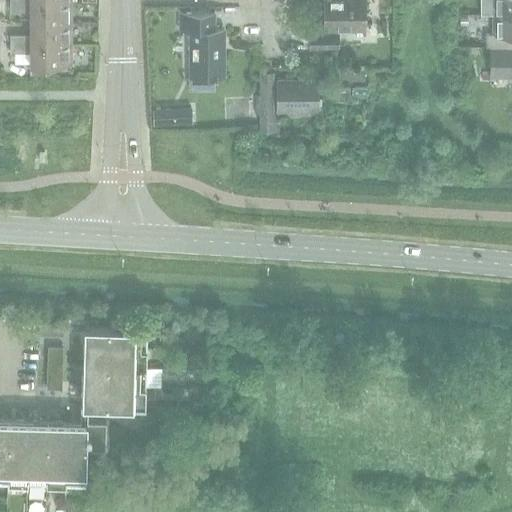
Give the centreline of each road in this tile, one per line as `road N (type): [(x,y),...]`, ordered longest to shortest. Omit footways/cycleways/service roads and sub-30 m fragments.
road 1 (tertiary): [(511,265),(120,233)]
road 2 (residential): [(120,233),(122,0)]
road 3 (tertiary): [(120,233),(0,225)]
